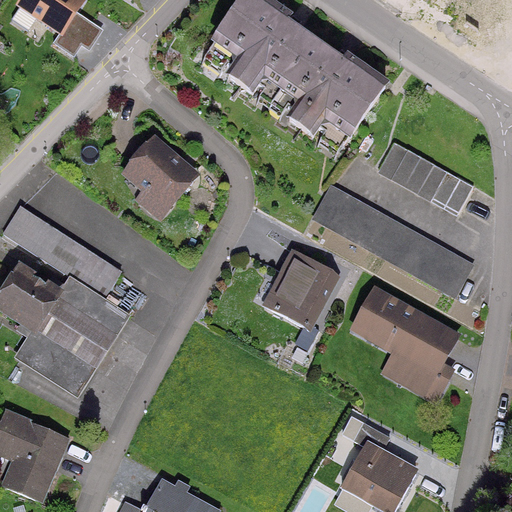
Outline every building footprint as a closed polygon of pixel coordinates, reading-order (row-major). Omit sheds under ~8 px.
[(22,0),(21,2),(61,31),(82,0),(22,0)] [(341,70),(341,69),(283,29),(288,22),(256,0),(246,0),(208,56),(232,73),(227,81),(251,98),(256,90),(293,116),(287,124),(311,140),(317,133),(341,150),(384,90),(346,63),(341,70)] [(192,180),(153,146),(125,179),(164,212),(192,180)] [(430,202),(445,176),(413,158),(392,147),(378,173),(430,202)] [(452,300),(468,272),(328,195),(313,222),(452,300)] [(119,277),(18,211),(1,237),(102,302),(119,277)] [(334,280),(294,258),(265,311),(303,332),(294,348),(306,354),(317,334),(308,329),(334,280)] [(77,398),(126,320),(68,283),(57,300),(17,274),(0,300),(0,314),(34,336),(36,334),(52,345),(35,371),(77,398)] [(436,377),(456,342),(430,327),(428,329),(372,298),(373,296),(372,295),(351,333),(406,364),(396,383),(434,405),(446,383),(436,377)] [(49,469),(61,442),(4,418),(0,427),(0,450),(17,458),(3,491),(37,505),(52,470),(49,469)] [(379,511),(393,511),(413,477),(378,458),(387,442),(362,428),(352,445),(364,451),(341,493),(342,494),(345,488),(373,503),(371,507),(379,511)] [(204,511),(160,488),(161,486),(159,486),(144,511),(143,511),(141,511),(140,511),(133,511),(125,507),(122,511),(204,511)]
